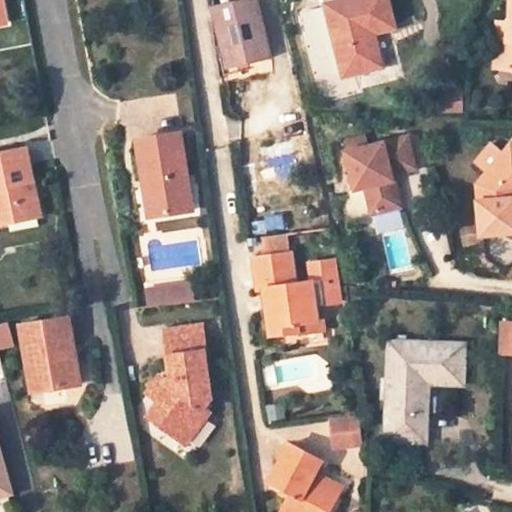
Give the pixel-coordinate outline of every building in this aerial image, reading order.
[(259,0),(233,0),(216,4),(225,43),(232,42),(236,59),(238,65),(273,58),(259,0)] [(381,67),(373,33),(394,27),(387,0),(339,0),(328,3),(344,76),(381,67)] [(511,0),(510,20),(509,39),(503,39),(501,66),(511,67),(511,0)] [(510,20),(498,19),(493,65),(501,66),(503,39),(509,39),(510,20)] [(225,43),(220,45),(224,61),(236,59),(232,42),(225,43)] [(182,133),(140,139),(144,175),(152,174),(158,215),(193,210),(182,133)] [(350,143),(351,153),(368,150),(366,140),(350,143)] [(413,173),(407,142),(368,150),(351,153),(349,153),(356,190),(366,188),(371,214),(398,209),(392,177),(413,173)] [(28,148),(0,153),(0,211),(2,223),(40,216),(28,148)] [(511,150),(483,184),(482,228),(511,228),(511,150)] [(151,216),(158,215),(152,174),(144,175),(151,216)] [(267,292),(273,337),(301,334),(300,326),(305,325),(320,323),(317,301),(315,285),(297,287),(293,256),(256,261),(260,293),(267,292)] [(194,301),(192,280),(144,284),(145,305),(194,301)] [(69,317),(23,326),(30,359),(37,357),(44,390),(81,384),(69,317)] [(511,320),(500,320),(499,352),(511,352),(511,320)] [(301,334),(325,331),(324,323),(320,323),(305,325),(300,326),(301,334)] [(203,326),(166,332),(173,375),(169,381),(162,375),(150,393),(161,402),(151,416),(186,442),(209,412),(206,409),(214,399),(203,326)] [(465,345),(392,343),(387,440),(425,442),(429,385),(464,385),(465,345)] [(36,392),(44,390),(37,357),(30,359),(36,392)] [(327,418),(333,450),(364,444),(358,412),(327,418)] [(271,482),(292,494),(282,511),(329,511),(337,498),(310,484),(313,479),(323,462),(291,445),(271,482)] [(0,493),(12,491),(0,449),(0,493)] [(339,493),(313,479),(310,484),(337,498),(339,493)]
